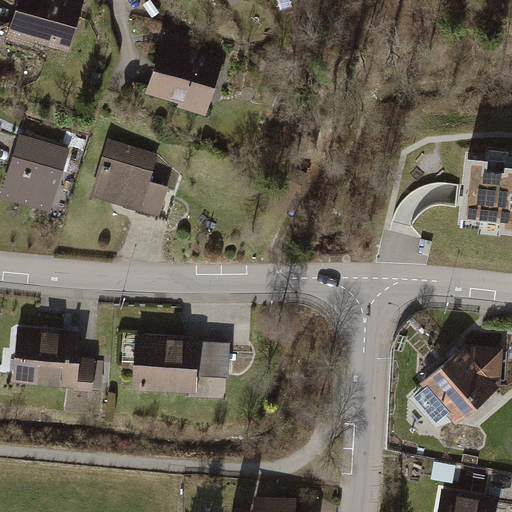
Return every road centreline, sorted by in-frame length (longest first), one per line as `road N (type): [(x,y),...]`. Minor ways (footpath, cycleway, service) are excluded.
road 1 (residential): [(363,279),(131,279),(0,267)]
road 2 (residential): [(354,511),(363,279)]
road 3 (residential): [(511,290),(363,279)]
